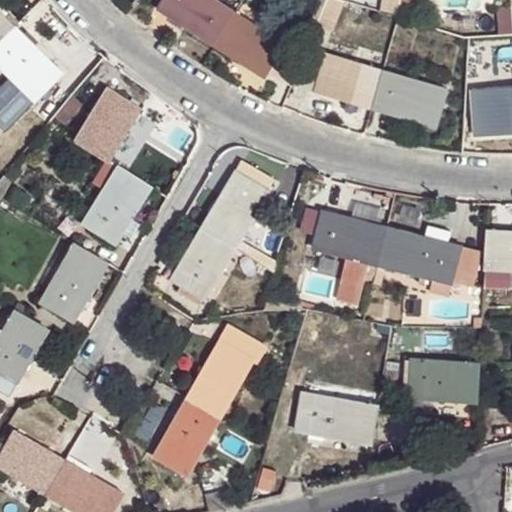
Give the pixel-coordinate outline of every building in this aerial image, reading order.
[(215,47),(237,12),(217,0),(166,0),(159,11),(215,47)] [(0,4),(0,12),(4,16),(8,12),(0,4)] [(0,42),(15,28),(4,16),(0,12),(0,42)] [(287,44),(237,12),(215,47),(266,79),(287,44)] [(15,28),(0,42),(0,70),(32,103),(61,73),(33,46),(23,35),(15,28)] [(27,32),(23,35),(33,46),(38,41),(27,32)] [(332,43),(312,38),(293,85),(318,93),(329,56),(332,43)] [(374,109),(385,71),(329,56),(318,93),(374,109)] [(484,64),(468,65),(467,93),(471,94),(482,93),(484,121),(485,132),(511,129),(511,123),(490,126),(487,86),(483,87),(485,75),(484,64)] [(447,88),(385,71),(374,109),(438,127),(447,88)] [(511,84),(511,72),(485,75),(483,87),(487,86),(511,84)] [(511,84),(487,86),(490,126),(511,123),(511,84)] [(107,90),(74,139),(108,160),(141,112),(107,90)] [(469,121),(484,121),(482,93),(471,94),(469,121)] [(73,95),(54,117),(65,126),(84,105),(73,95)] [(116,166),(108,160),(93,184),(100,190),(116,166)] [(243,164),(238,172),(271,192),(276,183),(243,164)] [(149,187),(116,166),(100,190),(79,222),(113,244),(121,231),(130,216),(149,187)] [(203,229),(237,250),(271,192),(238,172),(203,229)] [(315,249),(379,266),(389,227),(325,211),(315,249)] [(145,227),(130,216),(121,231),(134,241),(145,227)] [(389,227),(379,266),(452,283),(462,246),(389,227)] [(207,300),(237,250),(203,229),(173,280),(207,300)] [(511,229),(488,229),(485,268),(511,269),(511,229)] [(107,263),(72,242),(38,301),(73,321),(107,263)] [(458,278),(473,281),(479,255),(465,251),(458,278)] [(511,269),(485,268),(485,283),(511,284),(511,272),(511,269)] [(46,329),(11,310),(0,328),(0,370),(17,380),(46,329)] [(228,330),(221,342),(246,357),(253,345),(228,330)] [(188,399),(221,418),(254,362),(246,357),(221,342),(188,399)] [(410,396),(476,401),(479,361),(412,358),(410,396)] [(0,387),(10,393),(17,380),(0,370),(0,387)] [(295,433),(371,444),(378,405),(303,393),(295,433)] [(188,476),(221,418),(188,399),(154,455),(188,476)] [(0,454),(0,467),(44,494),(66,460),(14,431),(0,454)] [(66,460),(44,494),(76,511),(110,511),(122,492),(66,460)] [(206,508),(236,502),(231,485),(202,492),(206,508)]
